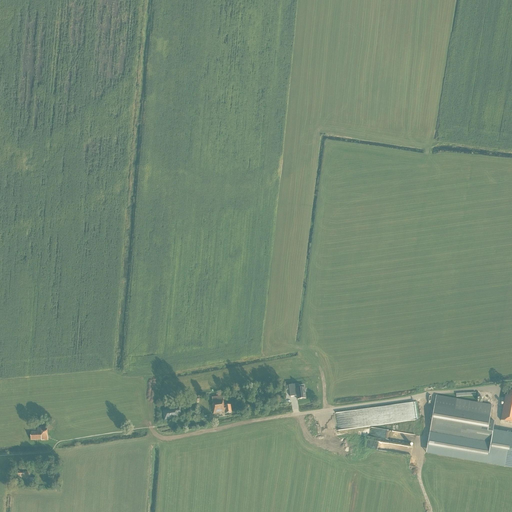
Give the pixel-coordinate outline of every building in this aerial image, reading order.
[(306,398),(304,388),(299,389),(298,384),(288,385),(290,397),(291,397),(291,396),(294,396),(295,396),(297,395),(297,400),(306,398)] [(511,422),(511,391),(507,390),(506,395),(505,395),(501,420),(511,422)] [(489,420),(492,405),(436,395),(427,452),(511,467),(511,432),(493,430),(494,421),(489,420)] [(226,414),(232,413),(231,405),(225,406),(223,396),(212,397),(212,401),(213,405),(212,405),(213,414),(226,412),(226,414)] [(177,408),(172,409),(172,410),(169,410),(168,410),(163,410),(164,420),(171,419),(171,418),(174,417),(174,419),(178,418),(178,413),(182,413),(181,405),(176,405),(177,408)] [(41,440),(48,440),(48,430),(47,430),(47,427),(41,427),(41,430),(41,432),(35,433),(35,434),(30,434),(31,440),(41,440)]
